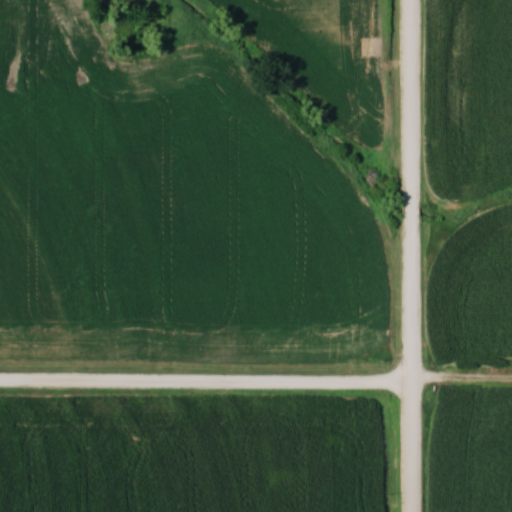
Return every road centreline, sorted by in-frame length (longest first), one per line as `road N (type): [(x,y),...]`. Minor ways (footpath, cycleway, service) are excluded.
road 1 (residential): [(511,382),(0,381)]
road 2 (residential): [(410,511),(411,217)]
road 3 (residential): [(412,198),(411,0)]
